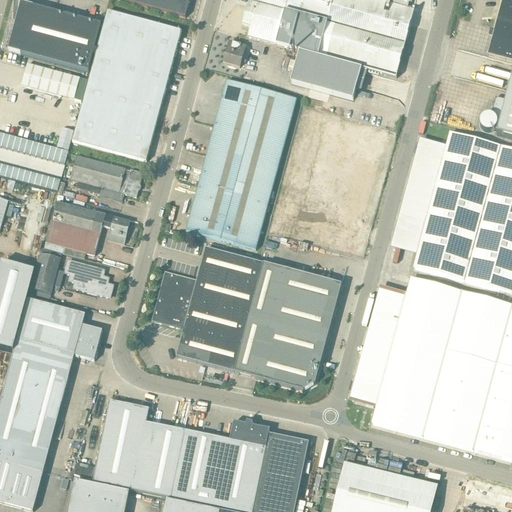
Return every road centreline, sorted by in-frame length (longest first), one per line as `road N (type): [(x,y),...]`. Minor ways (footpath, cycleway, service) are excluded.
road 1 (unclassified): [(215,0),(122,363),(151,383),(332,419)]
road 2 (unclassified): [(332,419),(441,0)]
road 3 (unclassified): [(511,478),(355,437),(332,419)]
